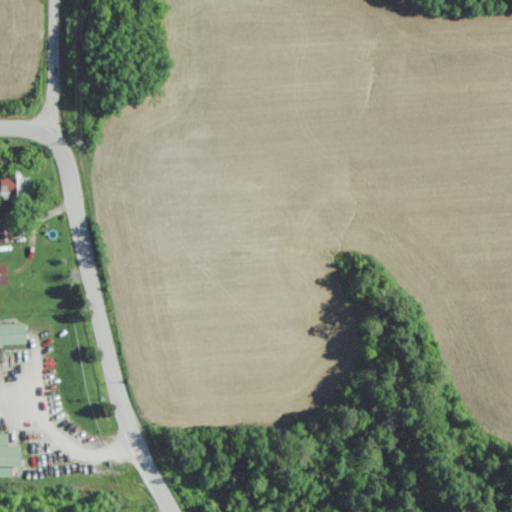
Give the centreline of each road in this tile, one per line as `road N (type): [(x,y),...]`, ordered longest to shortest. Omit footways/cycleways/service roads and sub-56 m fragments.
road 1 (residential): [(51,128),(139,467),(167,511)]
road 2 (residential): [(51,128),(54,0)]
